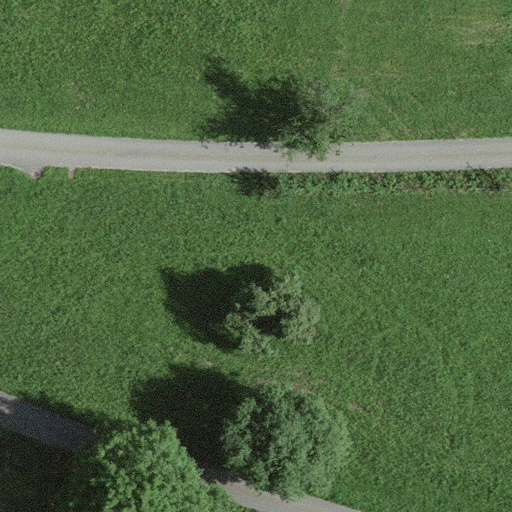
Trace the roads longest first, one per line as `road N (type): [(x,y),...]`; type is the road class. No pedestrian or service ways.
road 1 (track): [(0,144),(249,157),(511,150)]
road 2 (track): [(308,511),(0,408)]
